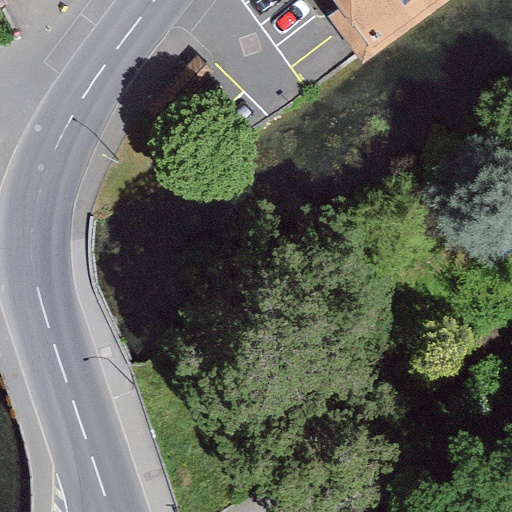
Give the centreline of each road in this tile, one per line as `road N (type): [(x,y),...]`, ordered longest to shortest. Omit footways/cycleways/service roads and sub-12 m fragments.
road 1 (secondary): [(157,0),(49,166),(35,232),(52,325),(110,511)]
road 2 (residential): [(286,511),(511,386)]
